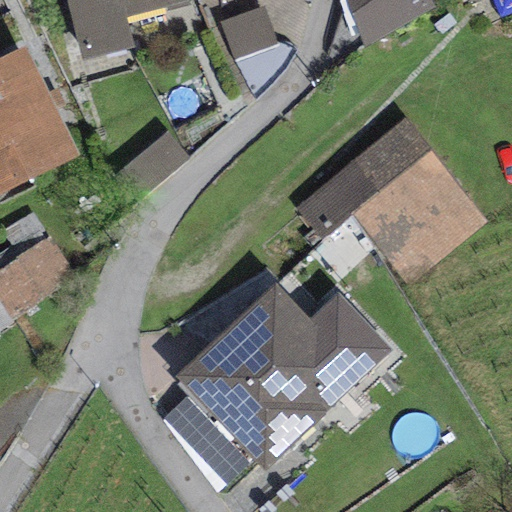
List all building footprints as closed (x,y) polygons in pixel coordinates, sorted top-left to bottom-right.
[(67,0),(82,63),(134,50),(126,16),(194,0),(67,0)] [(344,0),(361,47),(434,8),(430,0),(344,0)] [(240,64),(286,47),(273,10),(226,27),(240,64)] [(25,49),(0,59),(0,194),(77,154),(25,49)] [(404,122),(296,208),(322,240),(351,216),(406,284),(484,221),(404,122)] [(175,134),(121,179),(144,207),(198,162),(175,134)] [(0,326),(75,277),(49,237),(0,269),(0,326)] [(274,285),(175,380),(265,473),(393,351),(338,294),(309,321),(274,285)]
